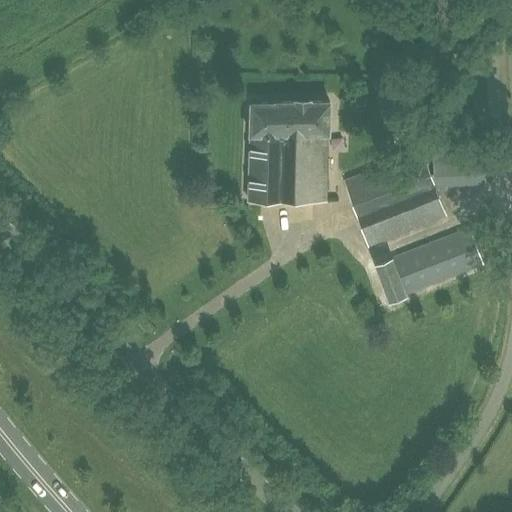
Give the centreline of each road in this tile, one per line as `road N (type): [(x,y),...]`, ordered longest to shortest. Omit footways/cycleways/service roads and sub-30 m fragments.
road 1 (unclassified): [(290,511),(0,225)]
road 2 (unclassified): [(501,0),(494,83),(511,227)]
road 3 (unclassified): [(511,356),(484,424),(419,511)]
